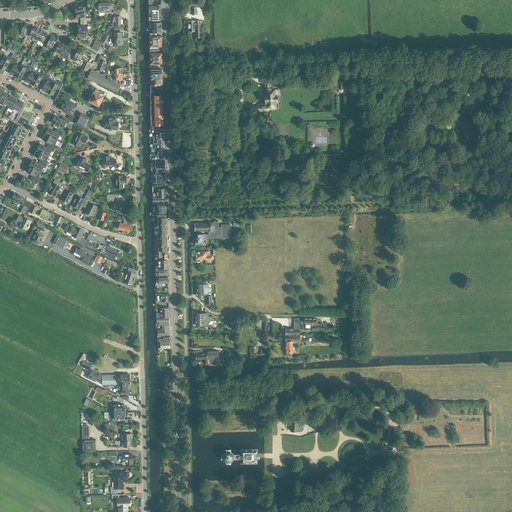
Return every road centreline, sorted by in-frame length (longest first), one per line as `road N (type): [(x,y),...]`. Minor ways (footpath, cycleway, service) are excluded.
road 1 (secondary): [(179,511),(167,0)]
road 2 (unclassified): [(144,511),(138,242)]
road 3 (unclassified): [(138,242),(132,59)]
road 4 (residential): [(8,185),(49,104),(0,79)]
